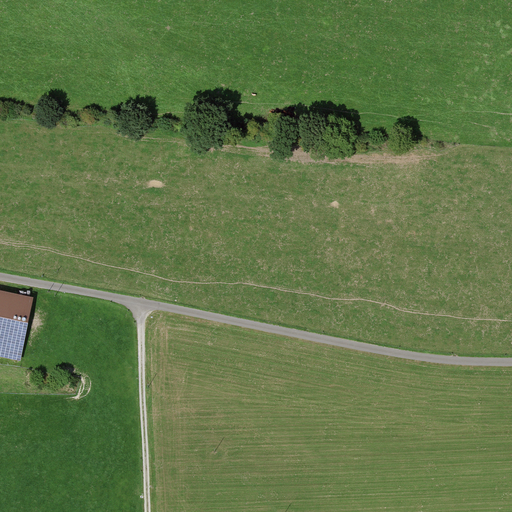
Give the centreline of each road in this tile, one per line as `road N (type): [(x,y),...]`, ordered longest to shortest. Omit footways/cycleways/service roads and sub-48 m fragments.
road 1 (unclassified): [(511,362),(384,351),(0,277)]
road 2 (track): [(142,304),(149,511)]
